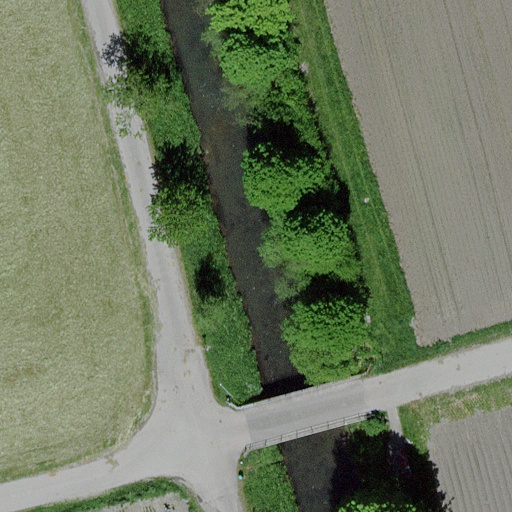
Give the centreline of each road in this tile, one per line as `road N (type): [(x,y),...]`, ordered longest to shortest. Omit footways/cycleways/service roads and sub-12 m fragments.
road 1 (track): [(86,0),(191,407),(214,442)]
road 2 (track): [(214,442),(511,358)]
road 3 (track): [(0,498),(214,442)]
